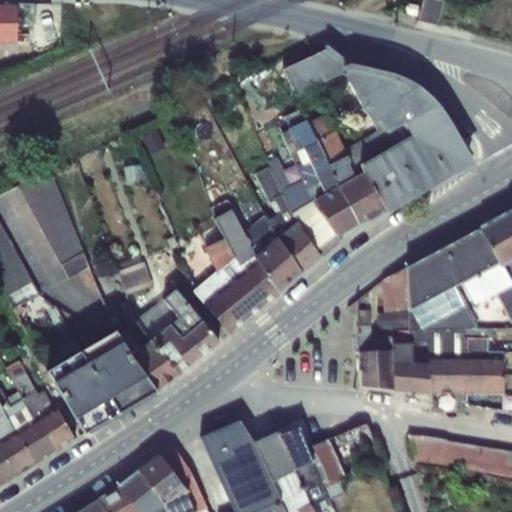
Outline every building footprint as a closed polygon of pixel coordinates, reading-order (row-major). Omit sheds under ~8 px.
[(431,0),(423,0),(418,20),(438,25),(437,27),(438,27),(444,0),(443,3),(431,0)] [(15,3),(0,2),(0,41),(15,41),(15,3)] [(36,3),(15,3),(15,41),(0,41),(0,54),(33,54),(33,43),(35,43),(36,3)] [(409,3),(407,13),(416,15),(418,5),(409,3)] [(294,96),(344,72),(342,68),(352,64),(329,48),(283,69),(294,96)] [(378,70),(352,64),(342,68),(344,72),(373,125),(380,121),(384,128),(387,134),(405,123),(412,135),(361,166),(364,172),(388,212),(472,163),(464,146),(451,124),(440,107),(435,101),(430,95),(424,90),(419,86),(412,82),(407,80),(399,76),(392,74),(378,70)] [(327,112),(307,121),(316,140),(335,131),(327,112)] [(309,161),(325,194),(338,187),(316,140),(307,121),(289,129),(299,150),(297,151),(302,163),(303,164),(309,161)] [(354,177),(364,172),(361,166),(412,135),(405,123),(387,134),(384,128),(351,146),(352,147),(345,152),(350,163),(348,164),(354,177)] [(335,131),(316,140),(338,187),(354,177),(348,164),(350,163),(345,152),(335,131)] [(267,162),(269,167),(282,196),(292,213),(314,201),(304,179),(287,189),(276,166),(282,164),(279,157),(267,162)] [(298,165),(304,179),(314,201),(325,194),(309,161),(303,164),(302,163),(298,165)] [(141,165),(124,168),(126,182),(143,180),(141,165)] [(281,213),(267,221),(277,239),(278,238),(297,223),(292,213),(282,196),(269,167),(264,169),(262,165),(252,170),(256,178),(269,203),(274,201),(281,213)] [(50,171),(18,186),(69,278),(88,268),(50,171)] [(388,212),(364,172),(354,177),(338,187),(360,226),(388,212)] [(360,226),(338,187),(325,194),(314,201),(340,241),(360,226)] [(292,213),(297,223),(320,257),(340,241),(314,201),(292,213)] [(215,219),(217,224),(243,273),(257,261),(255,257),(256,255),(244,232),(232,209),(215,219)] [(511,211),(503,216),(511,235),(511,211)] [(265,216),(244,232),(256,255),(277,239),(267,221),(265,216)] [(511,235),(503,216),(481,228),(498,262),(501,266),(511,260),(511,235)] [(297,223),(278,238),(301,274),(320,257),(297,223)] [(0,224),(0,285),(13,308),(21,304),(38,295),(0,224)] [(194,291),(206,305),(243,273),(217,224),(200,233),(205,248),(216,272),(194,291)] [(408,311),(409,311),(453,286),(463,281),(498,262),(481,228),(405,269),(407,310),(408,311)] [(174,236),(167,239),(171,248),(177,246),(174,236)] [(255,257),(257,261),(279,292),(301,274),(278,238),(277,239),(256,255),(255,257)] [(139,256),(115,264),(118,271),(141,263),(139,256)] [(511,260),(501,266),(510,284),(511,287),(511,260)] [(243,273),(206,305),(230,333),(279,292),(257,261),(243,273)] [(498,262),(463,281),(475,303),(495,292),(510,284),(501,266),(498,262)] [(118,271),(117,271),(125,294),(149,287),(142,263),(141,263),(118,271)] [(383,311),(407,310),(405,269),(381,280),(383,311)] [(511,287),(510,284),(495,292),(511,323),(511,322),(511,287)] [(409,327),(409,330),(411,330),(476,328),(453,286),(409,311),(409,327)] [(150,341),(150,342),(178,374),(219,342),(175,289),(163,299),(179,318),(150,341)] [(179,318),(163,299),(134,321),(150,341),(179,318)] [(21,304),(13,308),(16,315),(24,311),(21,304)] [(150,341),(134,321),(130,306),(123,307),(128,327),(118,336),(123,343),(131,357),(150,342),(150,341)] [(359,310),(360,352),(391,350),(391,336),(371,338),(370,310),(359,310)] [(408,311),(407,310),(383,311),(376,311),(377,329),(409,327),(409,311),(408,311)] [(466,338),(487,338),(492,338),(492,329),(476,328),(411,330),(411,341),(428,341),(428,357),(466,357),(466,338)] [(411,341),(411,330),(409,330),(397,331),(397,337),(391,336),(391,350),(392,350),(392,364),(428,367),(428,357),(428,341),(411,341)] [(85,433),(155,392),(131,357),(123,343),(118,336),(115,331),(48,370),(75,418),(85,433)] [(466,357),(502,357),(503,351),(487,351),(487,338),(466,338),(466,357)] [(178,374),(150,342),(131,357),(155,392),(178,374)] [(391,350),(360,352),(361,386),(394,389),(392,364),(392,350),(391,350)] [(428,367),(428,393),(466,393),(466,357),(428,357),(428,367)] [(466,357),(466,393),(503,393),(502,357),(466,357)] [(8,371),(19,391),(35,421),(37,419),(54,409),(44,388),(37,393),(22,364),(8,371)] [(392,364),(394,389),(394,390),(428,393),(428,367),(392,364)] [(35,421),(19,391),(16,392),(17,394),(0,403),(3,411),(15,433),(35,421)] [(3,411),(0,403),(0,443),(15,433),(3,411)] [(54,409),(37,419),(57,450),(74,439),(56,408),(54,409)] [(35,421),(15,433),(34,464),(57,450),(37,419),(35,421)] [(239,421),(200,438),(234,511),(254,511),(280,501),(272,482),(253,442),(239,421)] [(308,447),(324,487),(338,482),(382,464),(368,423),(308,447)] [(277,434),(293,470),(294,469),(311,461),(299,428),(277,434)] [(272,482),(293,470),(277,434),(276,432),(253,442),(272,482)] [(15,433),(0,443),(0,450),(15,476),(34,464),(15,433)] [(511,451),(407,434),(416,464),(511,479),(511,451)] [(174,448),(158,455),(183,488),(182,489),(193,511),(205,506),(189,471),(174,448)] [(0,485),(15,476),(0,450),(0,485)] [(158,455),(138,471),(164,503),(182,489),(183,488),(158,455)] [(324,487),(311,461),(294,469),(304,492),(309,506),(328,498),(324,487)] [(293,470),(272,482),(280,501),(284,511),(297,511),(297,510),(309,506),(304,492),(294,469),(293,470)] [(138,471),(118,485),(136,511),(151,511),(163,503),(164,503),(138,471)] [(343,493),(338,482),(324,487),(328,498),(329,498),(334,510),(348,504),(343,493)] [(136,511),(118,485),(98,499),(105,511),(136,511)] [(164,503),(163,503),(166,511),(192,511),(193,511),(182,489),(164,503)] [(105,511),(98,499),(81,510),(82,511),(105,511)] [(284,511),(280,501),(254,511),(284,511)] [(166,511),(163,503),(151,511),(166,511)]
